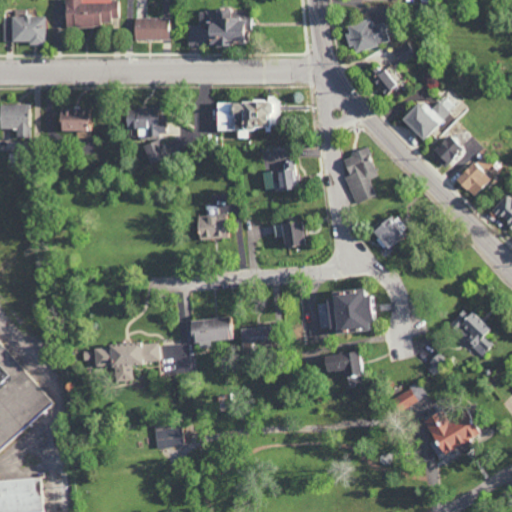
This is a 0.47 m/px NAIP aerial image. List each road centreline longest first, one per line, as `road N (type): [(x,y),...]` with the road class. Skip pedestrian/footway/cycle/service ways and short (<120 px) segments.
road 1 (residential): [(511,260),(329,66),(325,0)]
road 2 (residential): [(329,66),(0,67)]
road 3 (residential): [(329,66),(351,234),(393,283),(406,326)]
road 4 (residential): [(371,263),(179,281)]
